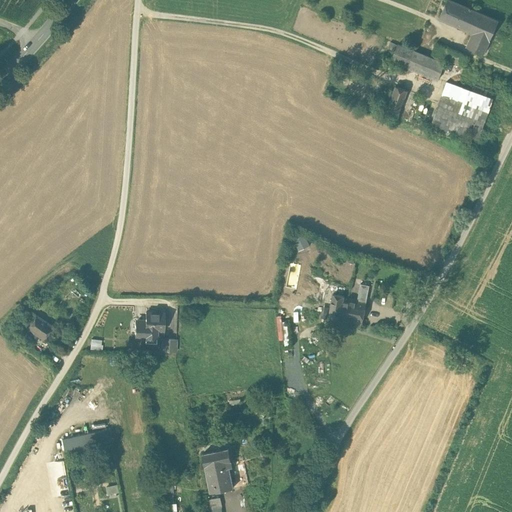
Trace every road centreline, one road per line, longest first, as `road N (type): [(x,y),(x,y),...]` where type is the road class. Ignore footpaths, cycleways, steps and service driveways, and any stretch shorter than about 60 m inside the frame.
road 1 (unclassified): [(0,486),(106,289),(128,184),(139,0)]
road 2 (residential): [(511,146),(443,280),(316,479),(305,511)]
